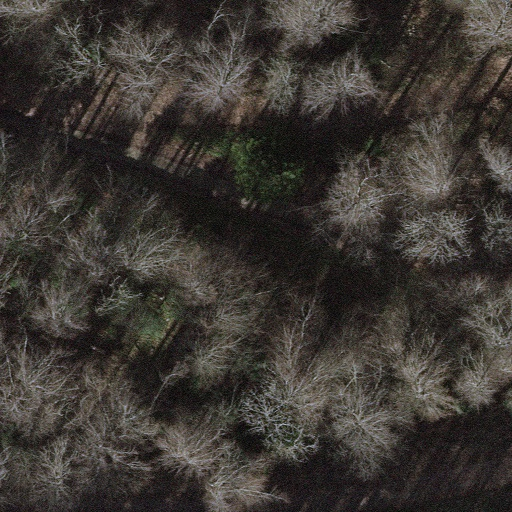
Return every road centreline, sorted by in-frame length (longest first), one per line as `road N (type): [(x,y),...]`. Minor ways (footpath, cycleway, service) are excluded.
road 1 (track): [(511,257),(294,203),(0,113)]
road 2 (track): [(0,497),(191,505),(320,497),(511,457)]
